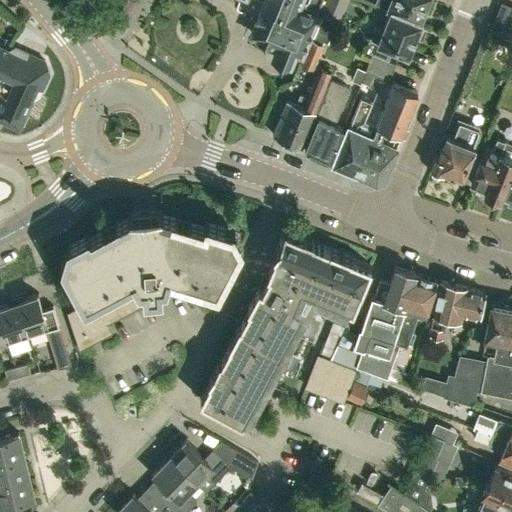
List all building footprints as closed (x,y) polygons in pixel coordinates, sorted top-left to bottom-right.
[(265,0),(253,34),(279,44),(274,55),(290,62),(295,50),(302,53),(322,0),(265,0)] [(375,0),(375,2),(392,8),(423,20),(423,19),(422,19),(429,0),(375,0)] [(409,55),(423,20),(392,8),(384,29),(375,25),(365,50),(373,53),(389,59),(393,48),(409,55)] [(323,9),(321,15),(321,16),(332,20),(338,22),(341,16),(324,9),(323,9)] [(511,48),(511,9),(504,30),(499,43),(511,48)] [(311,41),(323,46),(324,44),(322,44),(332,20),(321,16),(311,41)] [(313,69),(323,46),(311,41),(301,64),(313,69)] [(9,50),(0,46),(0,93),(1,94),(0,97),(0,113),(22,123),(33,98),(40,96),(50,73),(44,60),(15,47),(9,50)] [(373,53),(366,70),(374,73),(389,79),(396,62),(389,59),(373,53)] [(361,81),(365,70),(356,66),(351,79),(360,84),(361,81)] [(331,72),(320,67),(304,108),(287,101),(273,134),(301,147),(331,72)] [(366,69),(365,70),(361,81),(369,85),(374,73),(366,70),(366,69)] [(349,88),(331,80),(316,117),(318,118),(306,149),(330,161),(344,129),(334,125),(349,88)] [(418,92),(394,82),(385,103),(399,109),(399,108),(410,113),(418,92)] [(375,126),(364,121),(372,101),(361,96),(334,162),(357,172),(375,126)] [(375,126),(357,172),(376,180),(384,176),(410,113),(399,108),(399,109),(385,103),(376,123),(383,126),(382,129),(375,126)] [(444,134),(439,146),(441,148),(438,156),(435,155),(430,167),(431,174),(437,176),(443,172),(461,179),(474,145),(474,146),(480,131),(478,127),(470,124),(467,126),(457,122),(451,137),(444,134)] [(511,166),(511,143),(505,140),(497,137),(493,148),(486,146),(470,183),(484,189),(483,191),(484,191),(487,197),(494,199),(499,197),(500,197),(501,196),(511,166)] [(511,166),(501,196),(511,200),(511,166)] [(167,274),(171,275),(214,289),(217,290),(217,288),(238,247),(239,247),(240,245),(232,231),(206,223),(205,229),(160,215),(160,211),(156,212),(144,213),(131,214),(129,214),(129,218),(88,240),(86,236),(68,246),(63,264),(84,303),(68,312),(80,348),(94,340),(111,331),(106,323),(140,304),(139,295),(148,294),(161,293),(163,288),(167,274)] [(241,422),(255,396),(273,364),(306,303),(311,293),(352,309),(360,289),(361,287),(361,288),(370,265),(351,257),(330,248),(330,249),(312,242),(313,240),(303,237),(285,229),(284,228),(273,255),(275,255),(267,274),(269,275),(265,282),(261,289),(258,287),(250,303),(247,307),(249,308),(240,325),(239,324),(228,344),(229,344),(220,361),(219,360),(208,380),(210,381),(200,399),(241,422)] [(386,375),(398,340),(404,341),(403,342),(411,344),(415,332),(411,330),(418,310),(426,312),(436,279),(394,266),(389,281),(380,278),(374,294),(371,293),(360,326),(359,325),(353,343),(362,346),(356,364),(386,375)] [(483,292),(447,282),(440,280),(427,334),(441,337),(446,317),(459,320),(461,311),(477,314),(483,292)] [(53,305),(42,309),(37,294),(16,301),(28,336),(46,329),(59,325),(53,305)] [(16,301),(0,306),(0,322),(7,343),(28,336),(16,301)] [(482,335),(489,337),(511,341),(511,307),(489,302),(482,335)] [(46,329),(53,352),(66,348),(59,325),(46,329)] [(511,396),(511,341),(489,337),(486,351),(489,352),(487,360),(480,390),(511,396)] [(318,352),(305,385),(343,401),(356,368),(318,352)] [(477,389),(480,390),(487,360),(471,357),(466,378),(479,381),(477,389)] [(16,365),(19,375),(30,372),(28,362),(16,365)] [(19,375),(16,365),(4,369),(7,378),(19,375)] [(385,376),(359,367),(354,379),(380,389),(385,376)] [(442,395),(442,396),(460,401),(466,378),(454,375),(448,373),(446,381),(442,395)] [(479,381),(466,378),(460,401),(473,405),(477,389),(479,381)] [(354,381),(346,397),(362,404),(370,388),(354,381)] [(511,443),(511,424),(498,418),(498,420),(478,411),(472,427),(476,429),(491,435),(511,443)] [(511,443),(491,435),(476,429),(473,436),(502,448),(498,457),(511,463),(511,443)] [(0,458),(23,453),(18,432),(0,435),(0,458)] [(415,469),(414,470),(430,475),(438,457),(436,457),(444,439),(431,433),(415,469)] [(169,456),(196,482),(205,491),(230,465),(212,448),(203,457),(185,439),(169,456)] [(0,458),(0,481),(28,474),(23,453),(0,458)] [(188,490),(196,482),(169,456),(152,472),(170,490),(162,499),(174,511),(184,511),(196,501),(188,490)] [(486,482),(511,493),(511,472),(494,464),(486,482)] [(430,476),(430,475),(414,470),(405,490),(404,492),(418,502),(425,487),(430,476)] [(28,474),(0,481),(0,503),(34,496),(28,474)] [(355,491),(376,503),(382,493),(360,481),(355,491)] [(377,503),(392,511),(427,511),(429,509),(430,510),(432,505),(430,491),(425,487),(418,502),(404,492),(405,490),(403,489),(389,481),(377,503)] [(511,511),(511,493),(486,482),(473,511),(496,511),(497,509),(504,511),(511,511)] [(174,511),(162,499),(150,511),(132,493),(115,510),(116,511),(174,511)]
